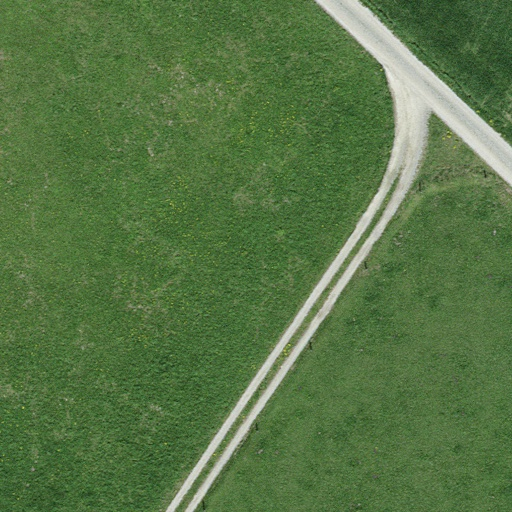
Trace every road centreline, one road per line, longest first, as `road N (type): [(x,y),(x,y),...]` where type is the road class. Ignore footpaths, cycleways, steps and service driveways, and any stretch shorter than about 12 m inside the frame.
road 1 (track): [(406,69),(410,132),(392,192),(179,511)]
road 2 (track): [(511,168),(333,0)]
